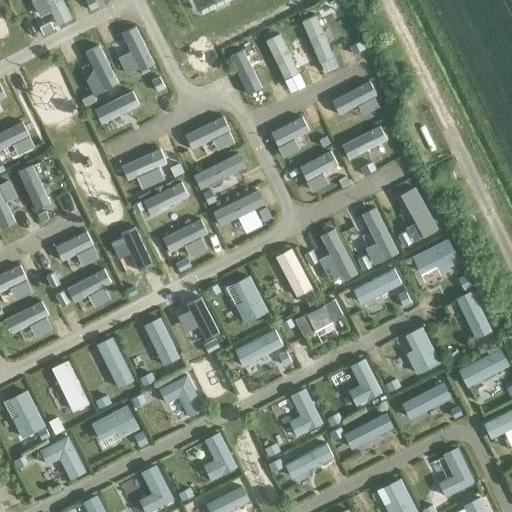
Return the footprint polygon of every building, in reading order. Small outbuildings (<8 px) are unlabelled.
[(332,57),(349,49),(341,31),(323,39),(332,57)] [(370,136),(388,128),(379,110),(362,118),(370,136)] [(409,215),(426,207),(418,189),(400,197),(409,215)] [(163,244),(180,236),(172,219),(155,227),(163,244)] [(411,257),(420,273),(436,265),(440,272),(460,261),(447,238),(411,257)] [(291,247),(275,256),(296,296),(312,288),(291,247)] [(85,284),(102,276),(94,258),(77,266),(85,284)] [(401,283),(394,268),(352,289),(360,305),(401,283)] [(244,323),(268,311),(249,274),(232,283),(241,301),(235,304),(244,323)] [(455,298),(475,338),(492,331),(472,289),(455,298)] [(342,315),(335,298),(295,319),(303,335),(342,315)] [(143,324),(163,365),(179,357),(159,316),(143,324)] [(439,362),(422,326),(405,334),(412,349),(406,352),(417,374),(439,362)] [(243,366),(283,345),(274,329),(234,350),(243,366)] [(118,388),(134,380),(112,336),(96,344),(118,388)] [(458,369),(467,387),(509,365),(500,348),(458,369)] [(382,392),(365,358),(349,365),(359,384),(348,390),(356,405),(382,392)] [(72,412),(89,403),(67,359),(51,367),(72,412)] [(187,374),(159,388),(166,403),(179,396),(189,416),(205,408),(187,374)] [(323,423),(305,387),(290,395),(300,415),(289,420),(296,436),(323,423)] [(45,426),(27,390),(10,398),(18,415),(12,418),(22,438),(45,426)] [(127,404),(91,423),(99,440),(116,431),(120,438),(139,427),(127,404)] [(511,407),(483,422),(490,438),(511,427),(511,407)] [(385,412),(346,432),(353,446),(393,426),(385,412)] [(237,466),(219,431),(204,439),(214,459),(202,464),(210,480),(237,466)] [(67,436),(39,450),(47,464),(60,458),(70,479),(86,471),(67,436)] [(326,443),(284,464),(292,478),(333,457),(326,443)] [(474,482),(457,446),(443,453),(453,474),(438,482),(445,496),(474,482)] [(148,511),(174,499),(156,464),(141,471),(151,492),(139,498),(145,511),(148,511)] [(417,511),(400,478),(383,486),(391,501),(384,504),(388,511),(417,511)] [(206,503),(209,511),(226,511),(249,500),(241,485),(206,503)] [(105,511),(97,494),(82,501),(87,511),(105,511)] [(487,511),(480,496),(463,505),(466,511),(487,511)]
